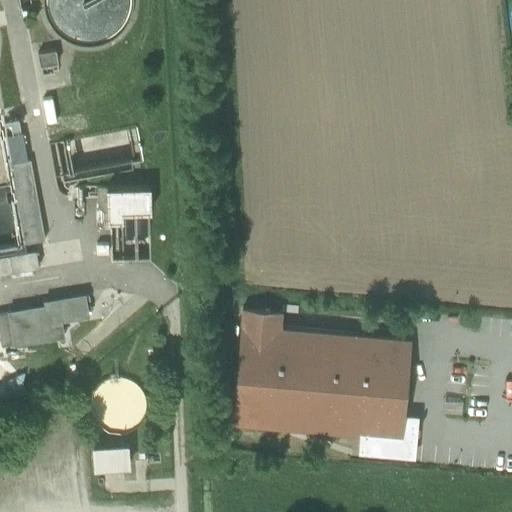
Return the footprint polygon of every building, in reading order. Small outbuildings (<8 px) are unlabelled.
[(55,48),(37,51),(40,64),(57,61),(55,48)] [(30,159),(9,162),(24,243),(44,239),(30,159)] [(150,185),(106,187),(107,220),(110,220),(122,219),(122,211),(149,210),(150,210),(150,185)] [(40,246),(0,255),(0,274),(45,264),(40,246)] [(46,306),(9,312),(14,343),(62,335),(59,319),(87,315),(83,295),(45,302),(46,306)] [(122,302),(79,337),(92,353),(136,318),(122,302)] [(410,338),(279,327),(281,310),(242,307),(232,422),(360,433),(358,453),(415,459),(419,417),(403,416),(410,338)] [(9,312),(0,313),(0,341),(1,346),(14,343),(9,312)] [(21,350),(0,353),(0,354),(2,364),(23,360),(21,350)] [(128,465),(127,443),(93,445),(94,467),(128,465)]
